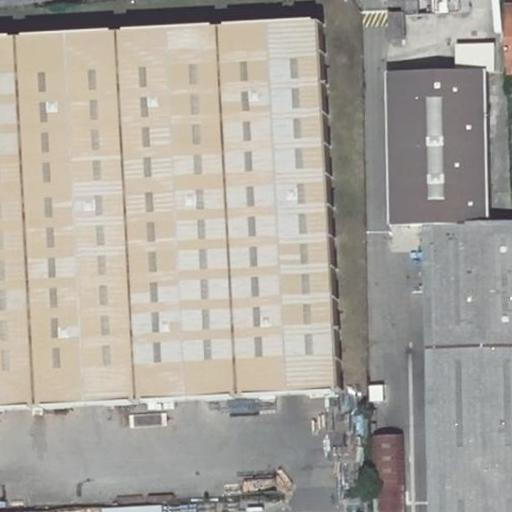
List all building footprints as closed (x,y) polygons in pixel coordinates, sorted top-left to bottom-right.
[(405,13),(417,13),(415,0),(403,0),(404,13),(405,13)] [(462,12),(461,0),(439,0),(440,13),(462,12)] [(391,40),(406,40),(405,13),(404,13),(390,14),(391,40)] [(22,39),(0,40),(0,410),(42,409),(142,403),(242,398),(342,393),(323,23),(222,28),(122,34),(22,39)] [(495,47),(457,48),(458,73),(488,72),(488,73),(496,73),(495,47)] [(511,511),(511,223),(491,224),(488,73),(488,72),(458,73),(388,75),(392,226),(434,225),(439,511),(511,511)] [(375,511),(405,511),(404,437),(374,437),(375,511)]
